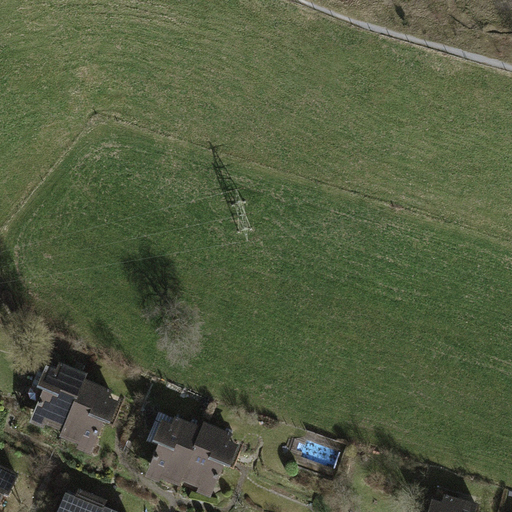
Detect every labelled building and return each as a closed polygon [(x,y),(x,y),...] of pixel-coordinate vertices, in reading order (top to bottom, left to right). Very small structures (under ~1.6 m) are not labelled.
[(97,361),(56,346),(39,393),(62,401),(53,425),(102,443),(123,386),(92,375),(97,361)] [(209,423),(178,409),(151,470),(187,486),(193,472),(222,485),(247,427),(213,413),(209,423)] [(0,506),(16,472),(0,464),(0,506)] [(108,511),(114,498),(73,483),(62,511),(108,511)] [(480,511),(485,496),(441,484),(433,511),(480,511)]
